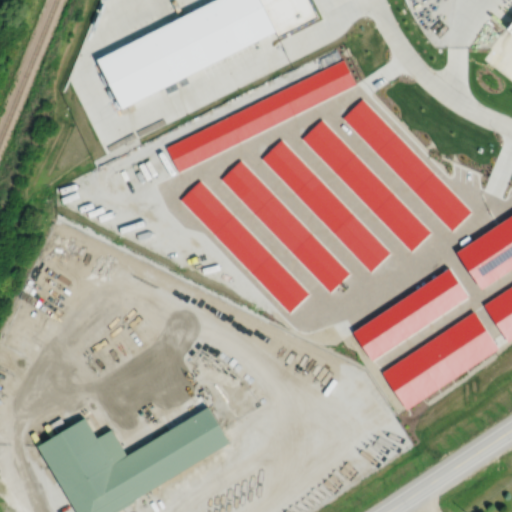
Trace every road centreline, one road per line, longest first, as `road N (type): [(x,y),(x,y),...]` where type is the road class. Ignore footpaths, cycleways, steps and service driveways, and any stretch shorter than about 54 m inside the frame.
road 1 (residential): [(511,127),(461,102),(414,61),(374,0)]
road 2 (primary): [(396,511),(511,434)]
